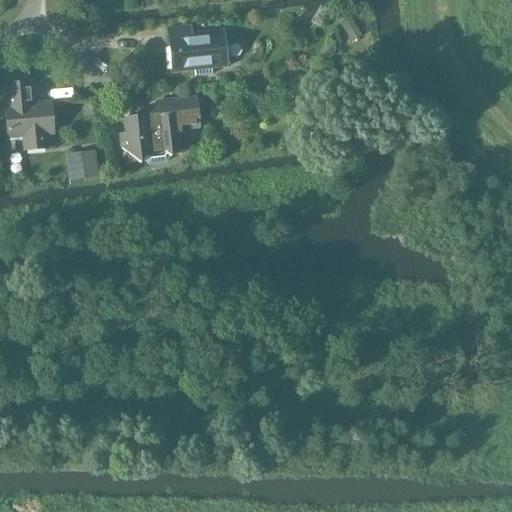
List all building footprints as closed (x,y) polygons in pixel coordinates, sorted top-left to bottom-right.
[(350,15),(339,22),(351,41),(362,35),(350,15)] [(191,34),(191,27),(167,29),(171,73),(194,71),(195,76),(212,75),(210,63),(226,62),(223,31),(191,34)] [(31,83),(5,86),(7,108),(5,108),(7,138),(18,137),(20,152),(43,150),(41,135),(53,134),(50,104),(33,106),(31,83)] [(127,134),(120,135),(121,149),(125,152),(124,153),(124,154),(123,155),(123,156),(123,157),(123,158),(123,159),(124,160),(124,161),(125,162),(125,163),(126,163),(127,164),(128,164),(129,164),(130,164),(131,164),(132,164),(133,164),(134,164),(134,163),(135,163),(135,162),(136,161),(140,164),(144,160),(149,164),(166,163),(170,158),(173,154),(174,155),(175,156),(176,156),(177,156),(178,156),(179,156),(180,155),(181,155),(182,154),(183,153),(183,152),(183,151),(184,150),(184,149),(184,148),(183,148),(183,147),(183,146),(182,145),(181,144),(184,141),(182,130),(199,128),(196,99),(166,102),(168,117),(164,118),(160,123),(154,124),(145,116),(125,119),(127,134)] [(94,151),(84,153),(87,178),(97,176),(94,151)]
